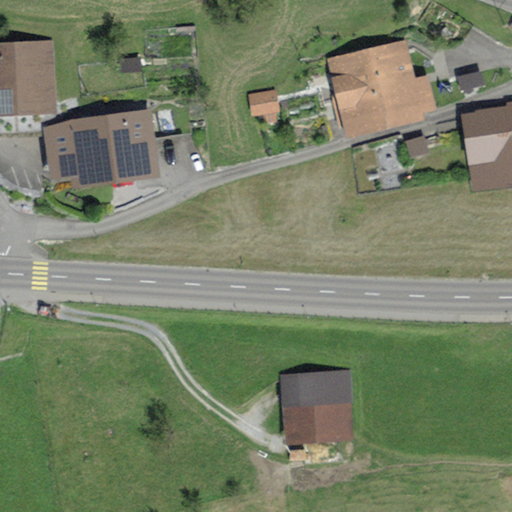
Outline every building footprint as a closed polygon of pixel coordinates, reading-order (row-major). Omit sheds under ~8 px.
[(443,7),(424,15),(414,29),(442,47),(451,33),(461,40),(470,25),(443,7)] [(410,87),(401,51),(334,67),(340,88),(337,89),(338,94),(333,95),(340,125),(354,122),(354,125),(430,106),(425,83),(410,87)] [(0,103),(46,101),(43,52),(0,54),(0,103)] [(276,110),(273,94),(253,97),(256,113),(276,110)] [(511,126),(510,126),(508,110),(474,116),(477,135),(474,136),(478,156),(472,158),(475,182),(501,177),(502,179),(511,177),(511,126)] [(149,169),(143,119),(48,132),(53,172),(87,168),(88,177),(149,169)] [(351,433),(347,373),(283,377),(285,408),(289,408),(291,437),(351,433)]
